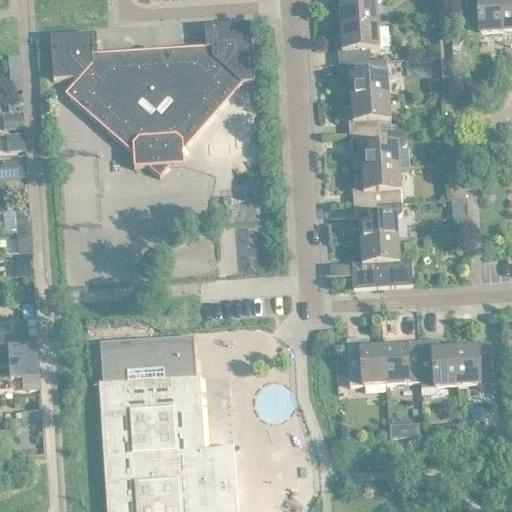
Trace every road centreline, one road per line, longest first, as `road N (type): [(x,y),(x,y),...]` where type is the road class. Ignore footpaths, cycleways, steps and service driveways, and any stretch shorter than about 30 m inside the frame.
road 1 (residential): [(511,294),(313,310),(296,0)]
road 2 (residential): [(125,0),(126,9),(294,0)]
road 3 (unknown): [(49,292),(218,285)]
